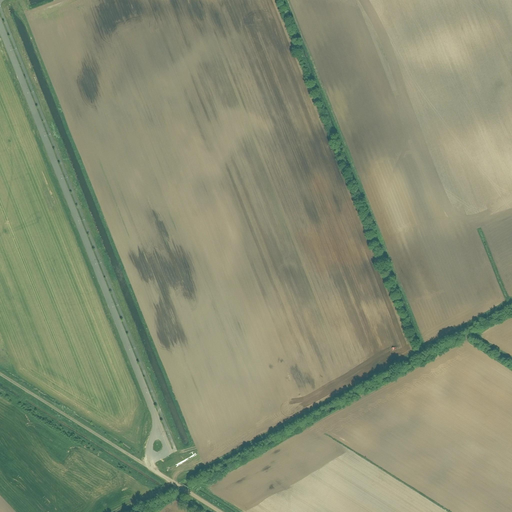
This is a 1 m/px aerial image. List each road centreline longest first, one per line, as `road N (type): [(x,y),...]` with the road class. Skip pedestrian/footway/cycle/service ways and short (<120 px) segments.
road 1 (unclassified): [(0,21),(157,436)]
road 2 (unclassified): [(146,466),(0,374)]
